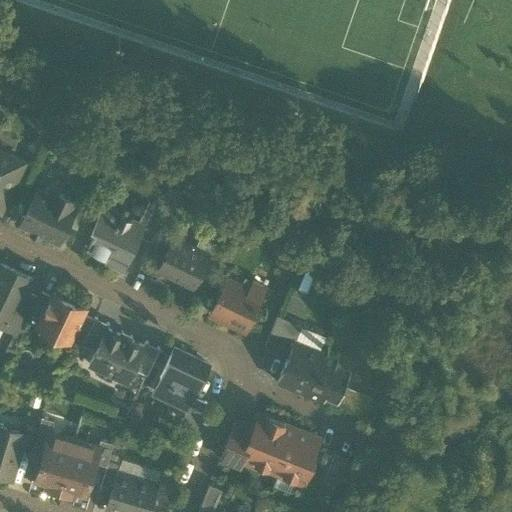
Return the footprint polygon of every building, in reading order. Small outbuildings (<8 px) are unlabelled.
[(0,211),(24,161),(0,149),(0,211)] [(21,222),(58,240),(66,223),(76,202),(59,194),(57,199),(49,195),(37,189),(21,222)] [(52,190),(49,195),(57,199),(59,194),(52,190)] [(139,234),(151,239),(166,207),(148,198),(138,221),(144,224),(139,234)] [(87,207),(76,202),(66,223),(76,228),(87,207)] [(110,251),(127,259),(139,234),(144,224),(138,221),(101,204),(91,225),(96,228),(87,247),(107,256),(110,251)] [(157,267),(193,284),(208,253),(207,252),(208,250),(195,244),(194,246),(173,236),(157,267)] [(110,251),(107,256),(104,262),(122,270),(127,259),(110,251)] [(0,324),(8,328),(9,328),(16,314),(33,278),(0,263),(0,262),(0,324)] [(209,312),(245,329),(261,293),(265,285),(252,279),(248,287),(226,276),(209,312)] [(29,313),(40,318),(51,296),(40,290),(29,313)] [(37,325),(69,341),(73,334),(82,313),(85,308),(52,292),(51,296),(40,318),(37,325)] [(73,334),(83,339),(93,318),(82,313),(73,334)] [(0,344),(12,350),(26,319),(16,314),(9,328),(8,328),(0,344)] [(94,316),(93,318),(83,339),(82,343),(95,350),(106,327),(107,327),(109,323),(94,316)] [(265,345),(287,354),(293,339),(294,339),(300,325),(277,316),(265,345)] [(88,363),(126,381),(133,367),(144,345),(143,345),(107,327),(106,327),(95,350),(88,363)] [(303,391),(320,349),(294,339),(293,339),(287,354),(277,380),(303,391)] [(133,367),(146,374),(159,347),(145,340),(143,345),(144,345),(133,367)] [(188,405),(189,406),(193,395),(209,363),(173,346),(153,389),(188,405)] [(337,356),(320,349),(303,391),(323,399),(325,393),(337,398),(343,383),(349,368),(335,362),(337,356)] [(335,403),(355,412),(364,391),(343,383),(337,398),(335,403)] [(355,412),(365,415),(373,395),(364,391),(355,412)] [(181,420),(196,427),(206,402),(193,395),(189,406),(188,405),(181,420)] [(280,465),(296,426),(258,412),(252,427),(241,456),(242,456),(262,465),(264,459),(280,465)] [(33,442),(44,445),(49,430),(50,430),(53,418),(41,415),(33,442)] [(220,457),(238,465),(242,456),(241,456),(252,427),(235,420),(220,457)] [(0,474),(10,477),(23,431),(0,423),(0,474)] [(318,435),(296,426),(280,465),(278,471),(302,481),(310,461),(308,460),(318,435)] [(57,491),(73,437),(50,430),(49,430),(44,445),(33,484),(57,491)] [(97,444),(73,437),(57,491),(82,499),(94,460),(99,445),(97,444)] [(105,464),(107,458),(112,441),(99,437),(97,444),(99,445),(94,460),(105,464)] [(322,480),(336,486),(348,456),(333,450),(322,480)] [(119,462),(107,458),(105,464),(99,485),(111,488),(116,470),(117,470),(119,462)] [(106,505),(127,511),(147,511),(156,482),(117,470),(116,470),(111,488),(106,505)] [(196,511),(211,511),(221,487),(208,482),(196,511)]
